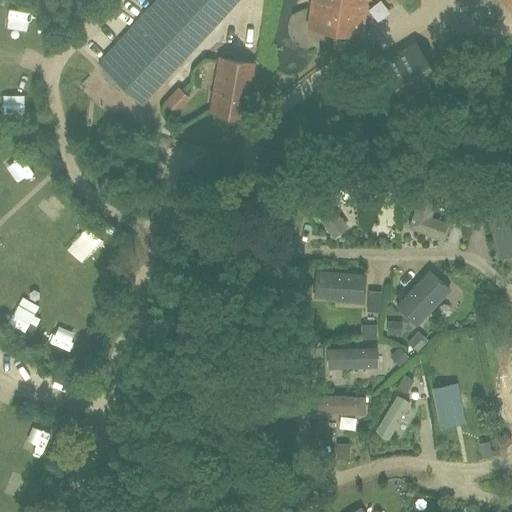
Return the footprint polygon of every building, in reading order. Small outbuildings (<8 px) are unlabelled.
[(0,0),(0,22),(13,25),(17,3),(0,0)] [(169,53),(217,0),(158,0),(99,64),(140,103),(178,62),(169,53)] [(312,0),(308,29),(360,37),(365,0),(312,0)] [(248,7),(244,29),(258,32),(263,10),(248,7)] [(392,120),(444,88),(414,41),(378,64),(395,91),(379,101),(392,120)] [(210,111),(245,117),(254,64),(219,58),(210,111)] [(511,97),(511,65),(462,59),(458,91),(511,97)] [(4,86),(4,106),(25,106),(26,86),(4,86)] [(181,105),(172,96),(165,104),(174,112),(181,105)] [(21,145),(8,152),(19,173),(32,166),(21,145)] [(52,187),(39,203),(57,218),(70,203),(52,187)] [(419,210),(422,197),(405,193),(399,223),(430,230),(434,213),(419,210)] [(476,217),(484,247),(505,242),(497,211),(476,217)] [(74,239),(94,253),(108,235),(89,220),(74,239)] [(382,295),(403,317),(439,281),(418,259),(382,295)] [(300,292),(351,293),(352,263),(300,263),(300,292)] [(350,298),(364,301),(368,284),(355,280),(350,298)] [(69,343),(80,315),(60,307),(49,336),(69,343)] [(402,342),(412,329),(402,321),(392,334),(402,342)] [(319,361),(365,358),(364,338),(346,339),(345,326),(316,328),(319,361)] [(421,414),(440,412),(434,363),(415,366),(421,414)] [(401,393),(415,391),(412,378),(398,380),(401,393)] [(375,428),(397,393),(383,385),(362,420),(375,428)] [(303,386),(303,423),(319,423),(319,433),(342,433),(343,386),(303,386)] [(27,441),(45,449),(54,430),(36,422),(27,441)]
